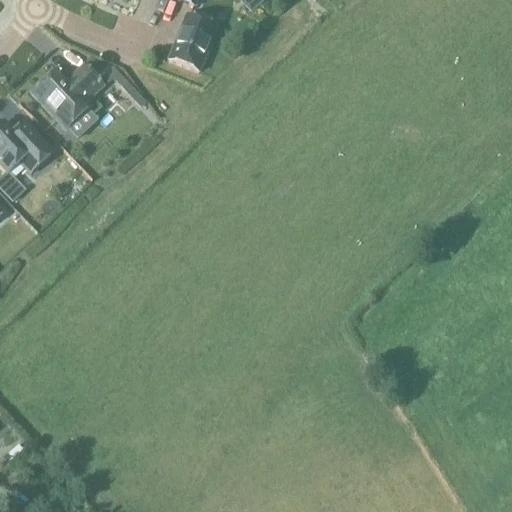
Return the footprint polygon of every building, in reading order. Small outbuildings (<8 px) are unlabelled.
[(197,0),(175,0),(175,2),(194,9),(197,0)] [(258,0),(237,0),(247,13),(261,3),(258,0)] [(160,16),(150,13),(145,28),(163,34),(174,4),(165,1),(160,16)] [(169,64),(198,76),(216,31),(186,19),(169,64)] [(84,71),(66,87),(56,76),(33,97),(66,132),(88,111),(84,106),(101,89),(84,71)] [(151,130),(133,111),(115,128),(133,147),(151,130)] [(0,128),(0,166),(9,176),(21,165),(31,176),(52,156),(26,129),(15,139),(3,126),(0,128)]
